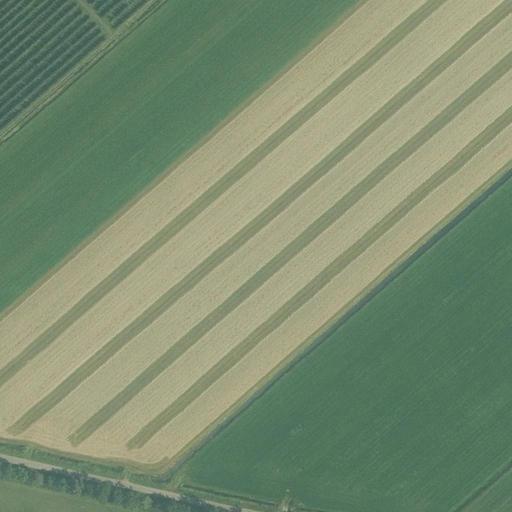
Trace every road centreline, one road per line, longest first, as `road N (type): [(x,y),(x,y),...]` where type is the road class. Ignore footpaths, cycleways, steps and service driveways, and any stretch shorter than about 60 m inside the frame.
road 1 (unclassified): [(267,511),(0,456)]
road 2 (track): [(153,0),(0,133)]
